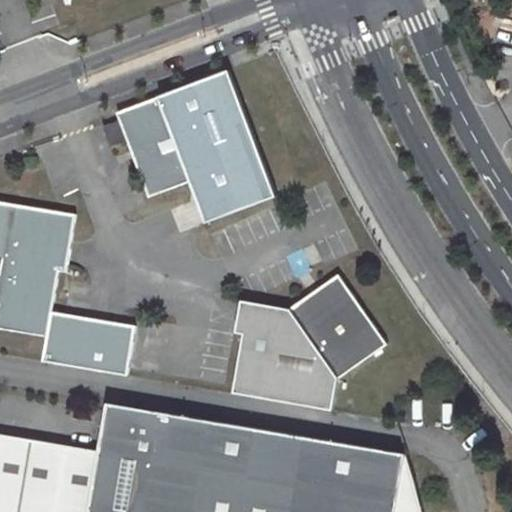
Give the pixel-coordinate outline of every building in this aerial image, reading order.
[(275,194),(227,67),(115,110),(124,138),(147,195),(188,179),(204,221),(275,194)] [(116,119),(100,126),(107,144),(123,138),(116,119)] [(0,328),(44,336),(39,360),(124,375),(132,326),(49,312),(56,270),(63,271),(73,214),(0,201),(0,328)] [(244,303),(229,393),(328,411),(333,379),(382,345),(334,275),(284,309),(244,303)] [(417,511),(402,450),(104,401),(96,448),(85,511),(417,511)] [(85,511),(96,448),(0,433),(0,511),(85,511)]
